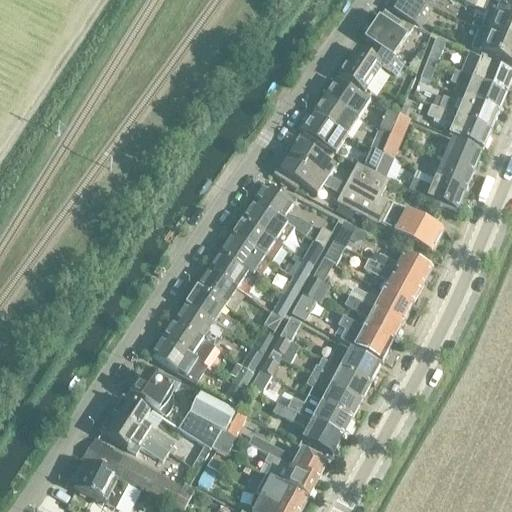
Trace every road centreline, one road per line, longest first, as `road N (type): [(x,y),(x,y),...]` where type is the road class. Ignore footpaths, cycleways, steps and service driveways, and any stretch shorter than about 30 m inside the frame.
road 1 (residential): [(20,511),(365,0)]
road 2 (residential): [(342,511),(435,341),(511,166)]
road 3 (track): [(0,152),(102,0)]
